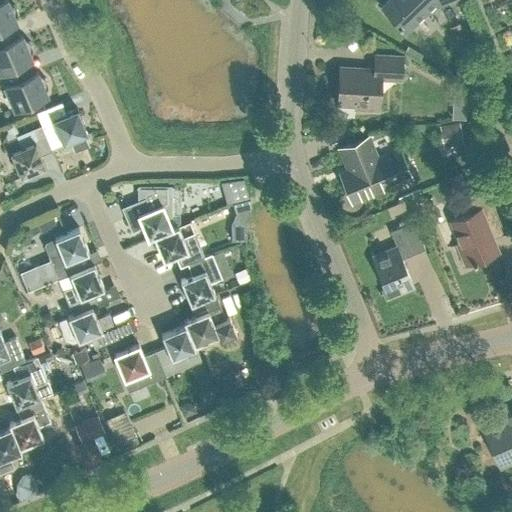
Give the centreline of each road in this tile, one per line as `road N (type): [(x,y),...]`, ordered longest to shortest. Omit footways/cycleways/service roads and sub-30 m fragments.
road 1 (unclassified): [(83,511),(376,371)]
road 2 (residential): [(376,371),(292,156)]
road 3 (residential): [(132,166),(51,0)]
road 4 (residential): [(132,166),(292,156)]
road 5 (residential): [(292,156),(299,0)]
road 6 (residential): [(154,316),(143,282),(116,255),(89,182)]
road 7 (unclassified): [(376,371),(511,337)]
